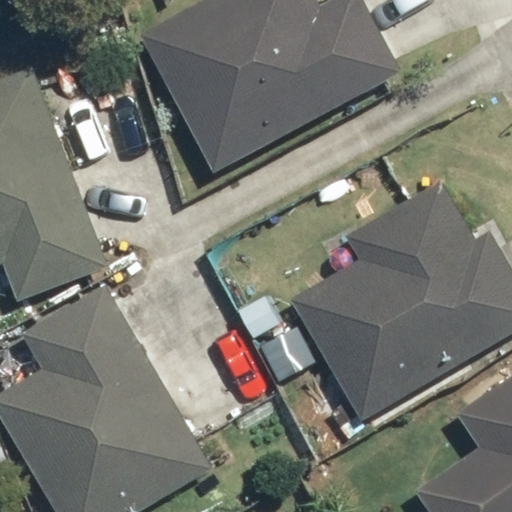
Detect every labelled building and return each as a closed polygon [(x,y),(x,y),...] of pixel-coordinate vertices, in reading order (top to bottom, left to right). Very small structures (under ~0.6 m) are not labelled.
[(211,0),(149,33),(224,172),(413,70),(375,0),(338,0),(330,5),(327,0),(211,0)] [(117,266),(43,67),(0,82),(0,267),(14,263),(27,299),(117,266)] [(300,299),(373,420),(511,337),(511,250),(499,229),(486,237),(451,179),(358,234),(371,257),(300,299)] [(148,511),(224,468),(116,284),(32,332),(53,367),(1,397),(68,511),(148,511)] [(511,511),(511,380),(466,411),(490,446),(427,488),(442,511),(511,511)] [(0,429),(0,498),(0,497),(0,494),(25,485),(3,428),(0,429)]
